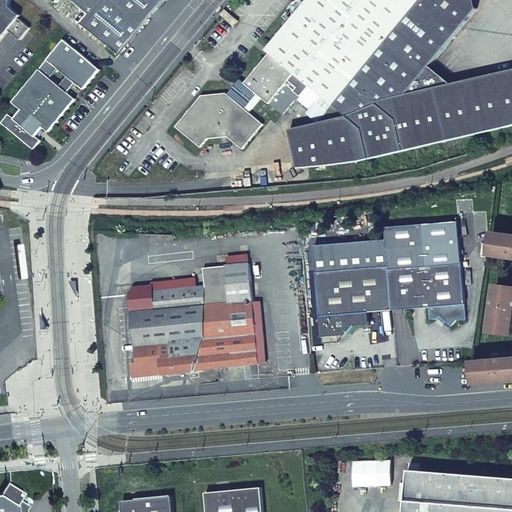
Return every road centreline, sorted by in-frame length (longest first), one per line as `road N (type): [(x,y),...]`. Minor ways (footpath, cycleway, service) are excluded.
road 1 (unknown): [(303,382),(274,256),(263,246),(202,241),(149,261),(113,294),(114,379),(147,394),(227,388)]
road 2 (tertiary): [(65,428),(371,401),(511,398)]
road 3 (unclassified): [(36,181),(55,171),(197,0)]
